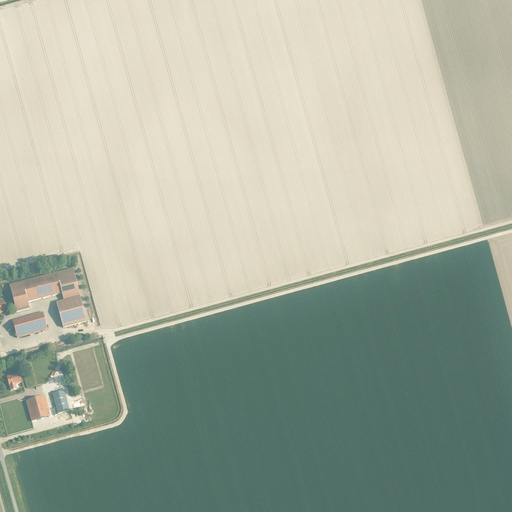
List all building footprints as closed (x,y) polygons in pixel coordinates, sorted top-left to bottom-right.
[(72,270),(56,275),(61,294),(63,301),(79,297),(72,270)] [(27,303),(61,294),(56,275),(10,286),(16,312),(22,311),(25,310),(29,309),(29,308),(27,303)] [(80,302),(79,297),(63,301),(56,303),(62,328),(80,323),(86,322),(80,302)] [(16,338),(46,330),(42,313),(12,321),(16,338)] [(14,385),(20,383),(18,374),(6,377),(9,386),(10,391),(16,389),(14,385)] [(51,395),(55,408),(57,414),(68,411),(63,392),(51,395)] [(25,402),(27,408),(31,422),(49,417),(44,397),(25,402)]
